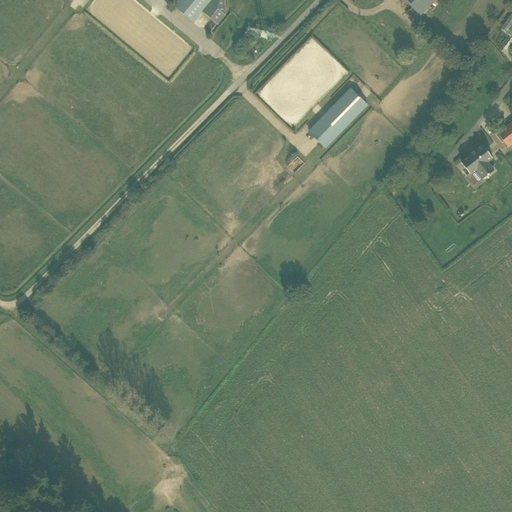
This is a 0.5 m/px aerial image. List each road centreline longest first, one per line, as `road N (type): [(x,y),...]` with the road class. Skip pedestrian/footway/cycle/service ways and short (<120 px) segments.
road 1 (track): [(225,96),(20,302),(0,303)]
road 2 (track): [(13,306),(173,456)]
road 3 (residential): [(319,0),(225,96)]
